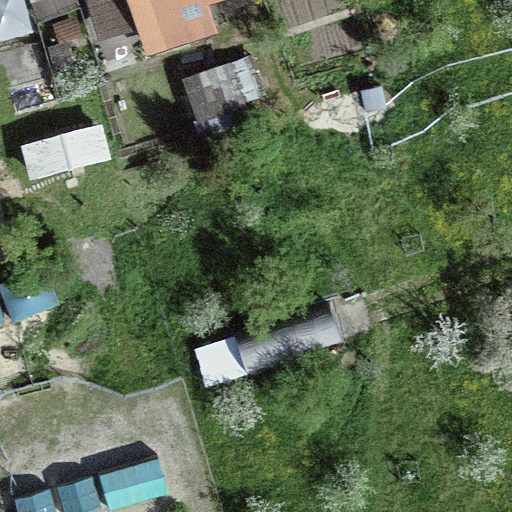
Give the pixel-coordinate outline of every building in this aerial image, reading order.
[(79,2),(78,0),(32,0),(37,15),(79,2)] [(86,0),(96,27),(90,29),(100,60),(137,48),(130,26),(138,23),(148,51),(220,26),(210,0),(86,0)] [(83,31),(78,14),(54,20),(59,38),(83,31)] [(39,70),(45,49),(25,44),(19,65),(39,70)] [(277,117),(252,48),(182,73),(207,142),(277,117)] [(384,99),(378,79),(357,86),(364,106),(384,99)] [(0,324),(58,299),(41,259),(0,276),(0,324)] [(345,341),(331,302),(213,343),(226,381),(345,341)]
